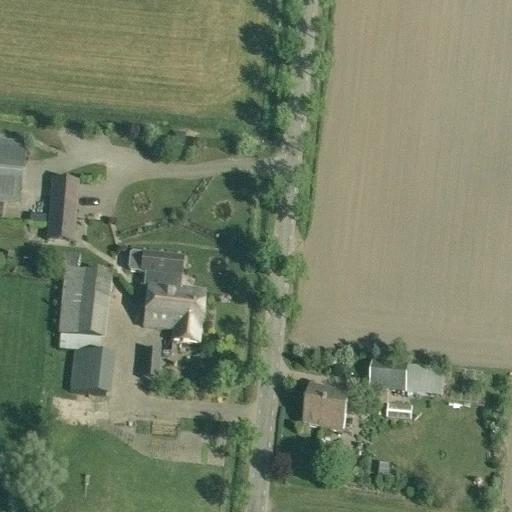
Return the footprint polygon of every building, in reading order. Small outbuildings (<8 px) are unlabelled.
[(185,138),(174,137),(173,148),(184,149),(185,138)] [(20,206),(26,144),(0,141),(0,204),(2,204),(20,206)] [(73,242),(78,183),(53,181),(48,240),(73,242)] [(143,289),(148,289),(148,288),(179,291),(182,261),(132,256),(129,258),(128,272),(130,274),(145,276),(143,289)] [(58,337),(60,337),(99,342),(104,342),(111,277),(64,272),(58,337)] [(148,288),(148,289),(144,329),(175,332),(174,343),(198,346),(203,293),(179,291),(148,288)] [(98,356),(99,342),(60,337),(59,352),(73,353),(98,356)] [(141,375),(158,376),(160,351),(143,350),(141,375)] [(115,357),(98,356),(73,353),(69,393),(110,398),(115,357)] [(408,395),(411,367),(374,363),(370,391),(408,395)] [(443,370),(411,367),(408,395),(441,397),(443,370)] [(304,426),(342,434),(349,397),(311,389),(304,426)] [(134,412),(133,440),(151,440),(152,413),(134,412)] [(415,489),(419,490),(423,489),(425,485),(423,481),(419,479),(415,481),(414,485),(415,489)]
